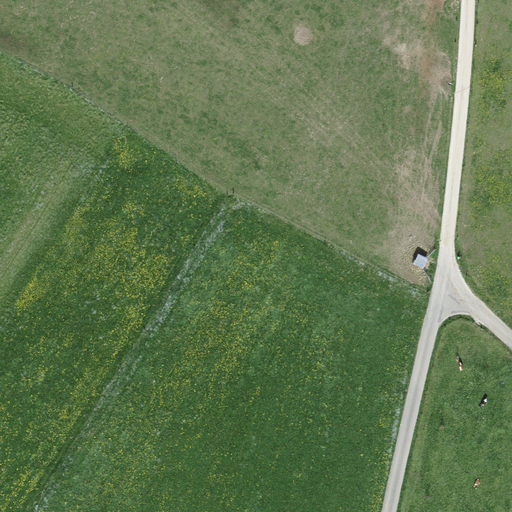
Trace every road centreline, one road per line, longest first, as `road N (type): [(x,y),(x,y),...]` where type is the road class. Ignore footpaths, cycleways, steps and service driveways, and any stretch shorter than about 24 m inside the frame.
road 1 (track): [(468,0),(443,279),(511,342)]
road 2 (unclassified): [(390,511),(443,279)]
